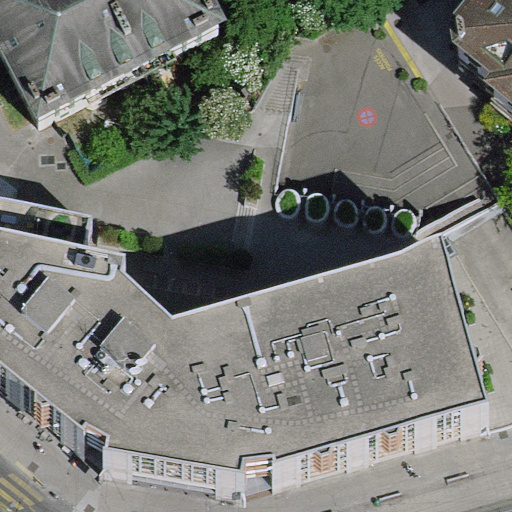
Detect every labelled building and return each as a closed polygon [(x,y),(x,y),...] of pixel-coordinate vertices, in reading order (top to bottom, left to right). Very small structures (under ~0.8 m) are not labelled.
[(198,0),(0,0),(0,51),(40,130),(220,40),(198,0)] [(511,0),(501,0),(457,53),(460,71),(501,104),(494,112),(511,126),(511,0)] [(0,315),(49,254),(55,225),(0,215),(0,315)] [(145,366),(167,339),(125,300),(128,284),(86,275),(93,233),(55,225),(49,254),(0,315),(0,392),(14,405),(48,363),(58,372),(73,354),(90,369),(114,341),(145,366)] [(222,501),(247,505),(275,496),(400,460),(491,434),(444,269),(208,336),(235,430),(222,501)] [(235,430),(208,336),(174,346),(167,339),(145,366),(114,341),(90,369),(73,354),(58,372),(48,363),(14,405),(86,463),(89,457),(107,466),(105,481),(222,501),(235,430)]
